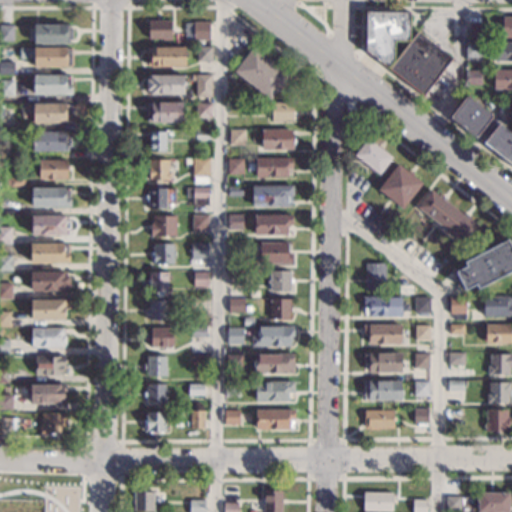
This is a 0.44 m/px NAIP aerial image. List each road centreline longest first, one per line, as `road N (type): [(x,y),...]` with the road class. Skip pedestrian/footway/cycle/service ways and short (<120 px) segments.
road 1 (residential): [(325,511),(331,90),(342,0)]
road 2 (residential): [(101,511),(110,0)]
road 3 (residential): [(511,457),(0,457)]
road 4 (tertiary): [(511,199),(253,0)]
